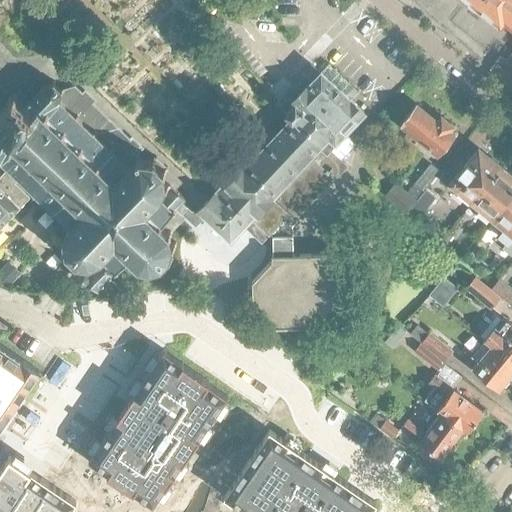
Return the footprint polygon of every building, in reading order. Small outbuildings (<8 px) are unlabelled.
[(511,0),(456,0),(467,9),(470,5),(474,8),(477,5),(500,23),(504,19),(511,25),(511,54),(507,61),(501,55),(490,69),(497,74),(496,75),(511,87),(511,0)] [(365,112),(347,95),(321,70),(292,100),(288,97),(284,93),(292,85),(287,81),(283,77),(270,90),(278,99),(276,102),(285,111),(273,123),(279,129),(233,178),(228,177),(226,177),(224,180),(223,184),(219,189),(223,193),(205,213),(205,215),(230,239),(244,225),(261,241),(268,234),(272,235),(273,255),(272,255),(272,259),(252,280),(252,286),(247,286),(248,301),(252,301),(252,305),(273,326),(276,325),(276,330),(310,329),(310,324),(330,324),(329,318),(340,318),(338,253),(293,255),(292,226),(298,220),(295,217),(333,177),(334,179),(347,165),(330,148),(365,112)] [(91,103),(93,101),(84,93),(83,95),(79,91),(74,87),(66,89),(63,90),(62,89),(60,90),(54,84),(55,81),(52,81),(43,86),(24,104),(13,93),(3,103),(0,106),(0,160),(7,167),(32,190),(69,225),(64,237),(65,252),(63,255),(80,270),(77,273),(78,278),(81,281),(86,280),(87,278),(98,289),(129,256),(138,264),(149,267),(161,264),(169,255),(172,243),(169,232),(185,216),(195,225),(205,215),(205,213),(223,193),(219,189),(198,210),(190,211),(182,200),(184,198),(176,189),(181,182),(168,169),(167,167),(166,167),(156,157),(154,156),(151,161),(141,159),(140,155),(137,155),(137,156),(125,145),(130,140),(91,103)] [(440,153),(454,135),(448,130),(452,124),(442,115),(437,121),(416,104),(401,122),(440,153)] [(472,201),(501,167),(479,149),(450,183),(472,201)] [(422,192),(439,171),(431,164),(414,184),(422,192)] [(0,230),(2,228),(0,226),(0,223),(32,190),(7,167),(0,173),(0,230)] [(493,218),(511,194),(511,176),(501,167),(472,201),(493,218)] [(406,212),(417,200),(395,182),(385,195),(406,212)] [(419,216),(435,197),(426,189),(410,209),(419,216)] [(511,194),(493,218),(505,228),(498,235),(507,242),(503,246),(511,253),(511,194)] [(448,241),(454,234),(449,230),(443,237),(448,241)] [(16,276),(5,265),(0,270),(0,282),(5,288),(16,276)] [(472,279),(465,287),(490,308),(500,297),(490,289),(475,276),(474,277),(472,279)] [(492,286),(491,288),(511,305),(511,302),(511,288),(499,278),(494,284),(492,286)] [(511,361),(511,323),(503,316),(494,327),(502,334),(493,345),(511,361)] [(429,332),(421,341),(444,361),(452,351),(429,332)] [(420,342),(413,350),(437,370),(444,362),(420,342)] [(0,426),(39,370),(0,343),(0,426)] [(499,390),(511,373),(511,361),(493,345),(480,361),(472,355),(466,363),(499,390)] [(118,416),(92,454),(94,455),(92,457),(144,494),(146,491),(150,493),(218,397),(215,395),(217,392),(165,356),(163,359),(159,357),(134,393),(140,397),(124,420),(118,416)] [(453,387),(461,376),(461,375),(445,364),(436,375),(434,374),(428,382),(446,396),(436,408),(441,412),(463,428),(467,431),(483,410),(453,387)] [(442,456),(463,428),(441,412),(426,432),(408,418),(401,427),(442,456)] [(398,430),(385,420),(375,413),(368,421),(379,427),(392,438),(398,430)] [(365,511),(367,509),(341,491),(346,483),(274,432),(273,434),(270,432),(227,493),(231,495),(229,498),(250,511),(255,511),(256,511),(365,511)] [(0,511),(63,511),(72,500),(40,478),(35,486),(3,463),(0,467),(0,511)]
